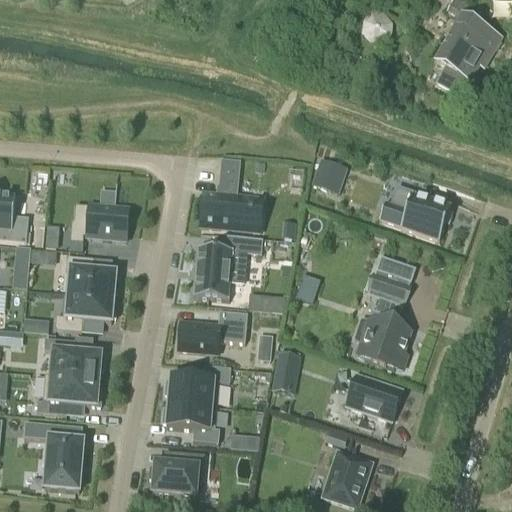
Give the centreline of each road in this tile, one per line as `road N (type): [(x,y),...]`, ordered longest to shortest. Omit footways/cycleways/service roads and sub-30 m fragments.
road 1 (residential): [(117,511),(187,166)]
road 2 (residential): [(457,511),(511,319)]
road 3 (residential): [(0,150),(187,166)]
road 4 (unknown): [(0,478),(120,495)]
